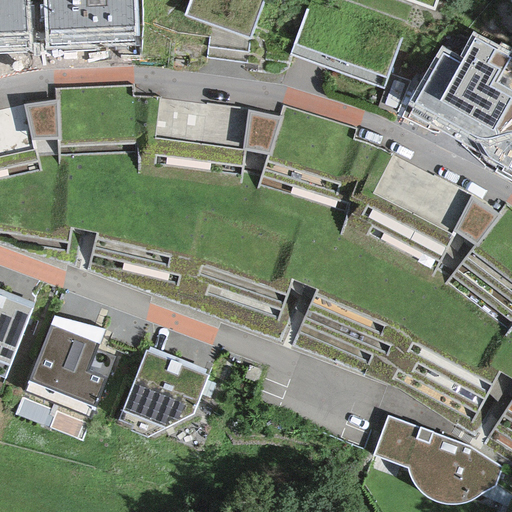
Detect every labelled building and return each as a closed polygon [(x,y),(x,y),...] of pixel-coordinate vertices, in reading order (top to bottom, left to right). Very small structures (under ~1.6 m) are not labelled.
[(262,0),(191,0),(184,21),(249,42),(262,0)] [(402,33),(311,0),(291,53),(383,86),(402,33)] [(404,0),(435,10),(438,0),(404,0)] [(396,387),(511,457),(511,209),(508,207),(501,216),(475,200),(394,156),(355,141),(357,131),(284,108),(282,120),(250,111),(161,99),(134,97),(134,86),(56,91),(58,102),(0,111),(0,243),(89,272),(396,387)] [(0,289),(0,373),(8,377),(12,368),(34,303),(0,289)] [(111,330),(57,316),(26,391),(92,418),(107,381),(92,375),(105,345),(111,330)] [(167,358),(149,351),(117,425),(160,442),(197,419),(210,376),(167,358)] [(433,432),(387,416),(374,460),(409,473),(413,488),(423,499),(434,507),(449,510),(464,508),(480,499),(499,489),(505,469),(470,445),(433,432)]
